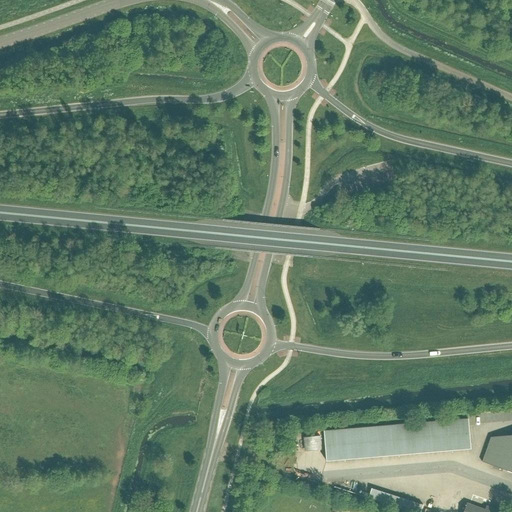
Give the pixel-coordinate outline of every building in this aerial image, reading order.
[(471,449),(468,419),(324,431),(327,461),(471,449)] [(511,473),(511,472),(511,435),(490,437),(482,462),(511,473)] [(322,450),(320,436),(304,437),(305,451),(322,450)] [(420,511),(423,504),(372,488),(368,498),(411,511),(420,511)] [(486,510),(467,503),(463,511),(497,511),(498,510),(488,507),(486,510)]
